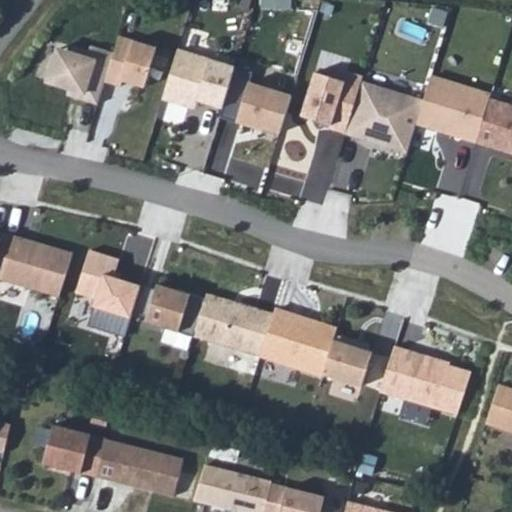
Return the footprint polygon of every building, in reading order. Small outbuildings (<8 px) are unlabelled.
[(120,38),(115,54),(106,81),(121,86),(122,80),(145,87),(156,49),(120,38)] [(115,54),(91,46),(89,52),(74,47),(69,61),(56,57),(48,81),(83,93),(80,100),(98,105),(106,81),(115,54)] [(179,50),(164,99),(189,106),(191,98),(223,108),(236,68),(179,50)] [(254,74),(236,68),(223,108),(220,117),(253,128),(255,124),(279,132),(290,98),(250,85),(254,74)] [(314,72),(301,116),(330,125),(329,129),(345,134),(361,82),(363,77),(347,72),(344,82),(314,72)] [(431,77),(423,101),(416,123),(474,143),(489,98),(491,96),(431,77)] [(423,101),(361,82),(345,134),(407,153),(416,123),(423,101)] [(511,105),(489,98),(474,143),(492,148),(493,145),(511,151),(511,105)] [(4,231),(3,235),(0,243),(0,279),(59,299),(74,255),(4,231)] [(91,250),(77,293),(97,299),(95,306),(131,318),(133,312),(141,286),(114,278),(120,259),(91,250)] [(155,291),(141,286),(133,312),(147,316),(146,322),(193,337),(205,300),(157,285),(155,291)] [(207,293),(205,300),(193,337),(261,358),(262,356),(275,314),(207,293)] [(276,310),(275,314),(262,356),(322,374),(334,336),(335,333),(290,319),(291,315),(276,310)] [(353,342),(334,336),(322,374),(362,387),(373,353),(352,346),(353,342)] [(427,356),(396,347),(380,394),(457,416),(470,373),(426,360),(427,356)] [(511,388),(498,384),(485,423),(511,432),(511,388)] [(0,452),(4,453),(11,426),(0,422),(0,452)] [(93,435),(54,425),(44,464),(83,474),(93,435)] [(185,462),(109,441),(100,477),(116,481),(117,478),(131,481),(135,486),(175,497),(185,462)] [(274,482),(208,465),(197,501),(237,511),(267,511),(274,485),(274,482)] [(323,511),(327,497),(274,485),(267,511),(323,511)] [(387,511),(350,502),(347,511),(387,511)]
